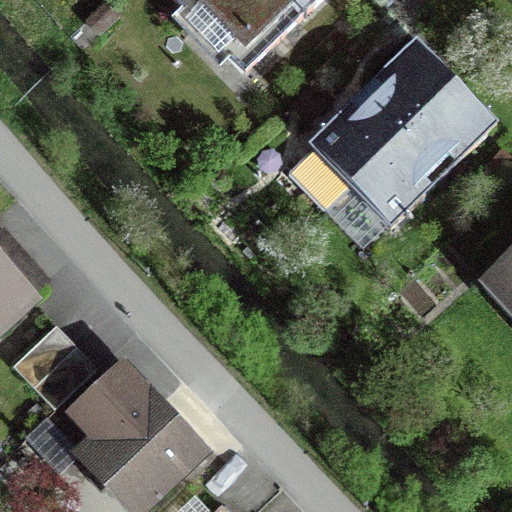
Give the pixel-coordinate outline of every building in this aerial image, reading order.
[(300,0),(159,0),(229,70),(300,0)] [(491,141),(411,60),(299,170),(379,251),(491,141)] [(511,355),(511,259),(464,304),(511,355)] [(0,329),(31,302),(0,267),(0,329)] [(143,511),(203,456),(119,368),(61,423),(89,452),(73,468),(115,511),(143,511)]
